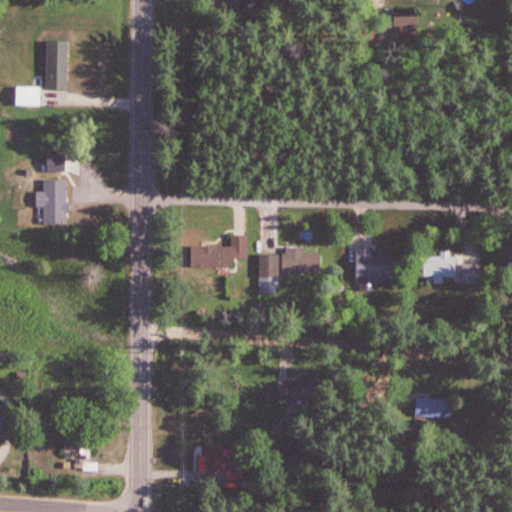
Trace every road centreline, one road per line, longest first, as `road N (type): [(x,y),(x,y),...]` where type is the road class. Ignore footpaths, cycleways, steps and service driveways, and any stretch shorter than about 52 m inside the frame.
road 1 (tertiary): [(142,511),(142,0)]
road 2 (residential): [(511,358),(143,329)]
road 3 (residential): [(511,208),(142,203)]
road 4 (residential): [(126,511),(0,503)]
